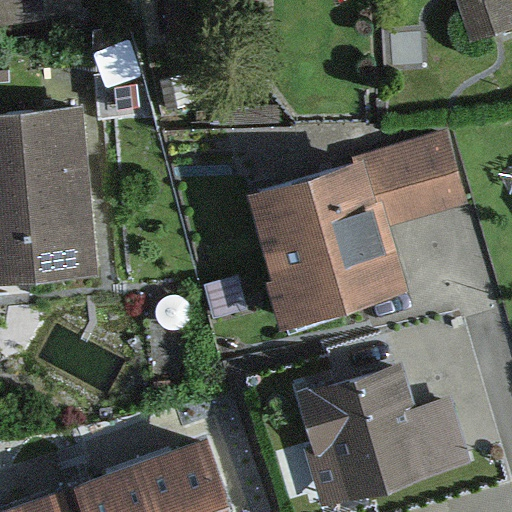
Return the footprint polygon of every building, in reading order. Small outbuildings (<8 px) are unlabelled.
[(85,0),(0,0),(0,27),(86,25),(85,0)] [(511,0),(486,0),(494,40),(511,36),(511,0)] [(92,118),(0,119),(0,270),(93,269),(92,118)] [(449,142),(251,192),(285,327),(404,298),(388,235),(468,215),(449,142)] [(408,365),(296,393),(322,499),(470,462),(455,404),(420,413),(408,365)] [(18,511),(233,511),(210,445),(173,458),(116,478),(43,504),(18,511)]
